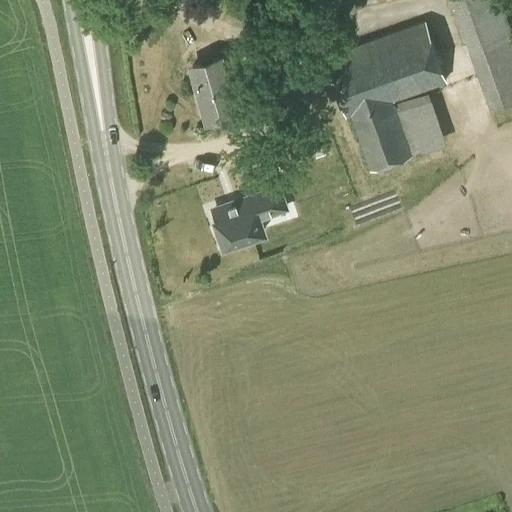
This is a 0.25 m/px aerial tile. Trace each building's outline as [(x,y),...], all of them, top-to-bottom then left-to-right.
[(511,99),(511,3),(511,0),(461,0),(465,11),(466,11),(491,105),(511,99)] [(412,154),(392,100),(447,80),(425,19),(325,55),(347,116),(351,115),(370,169),(412,154)] [(242,53),(233,55),(235,64),(244,62),(242,53)] [(208,118),(235,111),(220,56),(193,63),(208,118)] [(278,184),(213,207),(218,221),(215,224),(217,232),(222,233),(224,240),(236,236),(239,242),(254,237),(252,230),(264,226),(258,210),(284,201),(278,184)]
